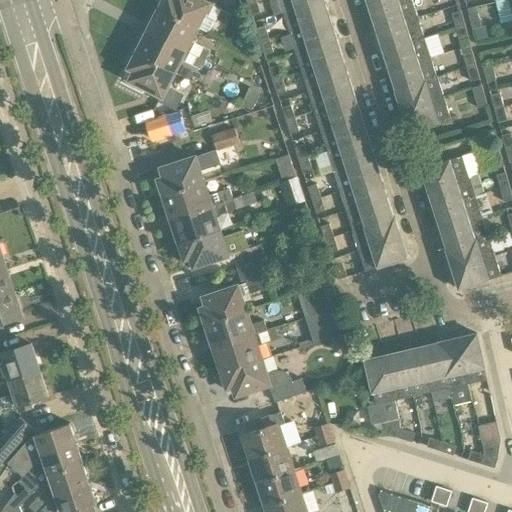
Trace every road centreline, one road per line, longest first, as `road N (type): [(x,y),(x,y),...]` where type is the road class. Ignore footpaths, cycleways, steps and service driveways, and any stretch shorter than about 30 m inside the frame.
road 1 (tertiary): [(183,511),(15,0)]
road 2 (residential): [(61,0),(226,511)]
road 3 (residential): [(0,75),(138,511)]
road 4 (residential): [(511,301),(462,311),(444,304),(346,0)]
